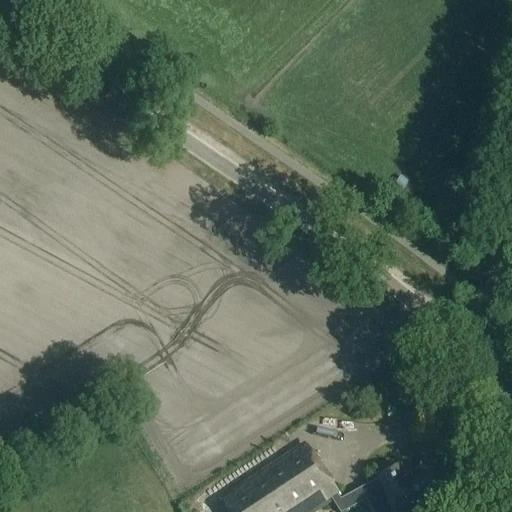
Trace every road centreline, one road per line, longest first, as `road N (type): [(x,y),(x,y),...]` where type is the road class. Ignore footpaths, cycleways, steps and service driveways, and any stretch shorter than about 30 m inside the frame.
road 1 (tertiary): [(452,344),(337,241),(0,13)]
road 2 (tertiary): [(511,463),(452,344)]
road 3 (unclassified): [(452,344),(484,309),(511,237)]
